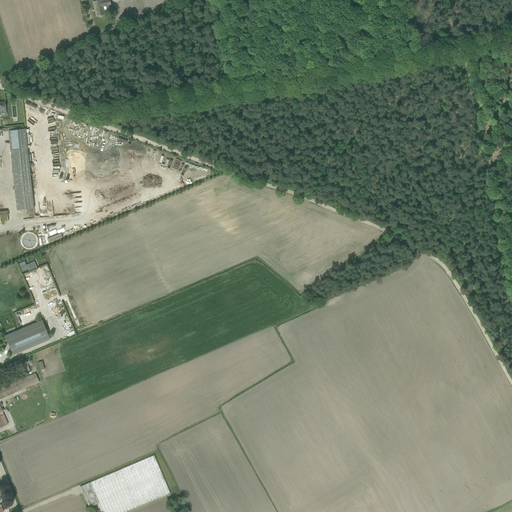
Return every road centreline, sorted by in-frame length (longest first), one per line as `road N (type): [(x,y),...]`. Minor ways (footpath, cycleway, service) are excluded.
road 1 (track): [(511,382),(435,258),(299,195),(80,119)]
road 2 (track): [(356,64),(87,114)]
road 3 (unknown): [(13,230),(67,223),(86,209),(79,188),(45,181),(37,127)]
road 4 (track): [(0,80),(170,0)]
road 5 (track): [(511,39),(356,64)]
